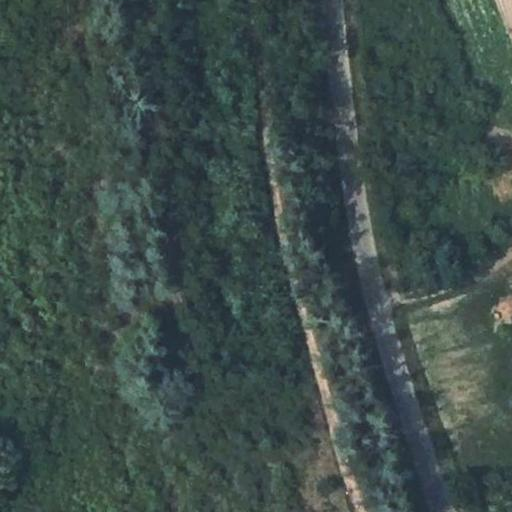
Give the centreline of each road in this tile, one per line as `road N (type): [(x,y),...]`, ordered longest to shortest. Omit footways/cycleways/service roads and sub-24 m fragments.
road 1 (unclassified): [(335,0),(354,198),(374,304),(444,511)]
road 2 (track): [(511,247),(374,304)]
